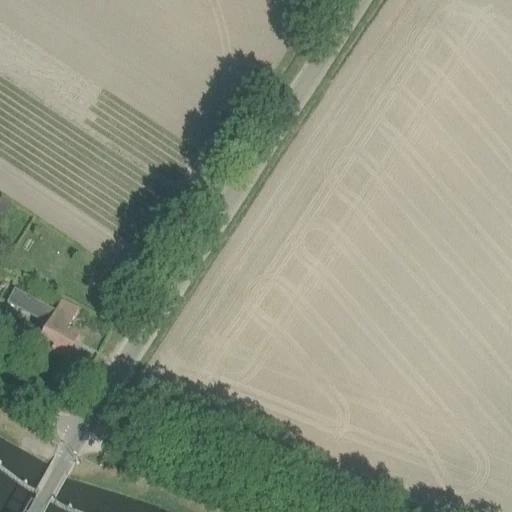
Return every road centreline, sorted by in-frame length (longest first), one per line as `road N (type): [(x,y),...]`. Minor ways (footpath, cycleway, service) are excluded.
road 1 (unclassified): [(37,511),(357,0)]
road 2 (track): [(0,384),(78,436),(243,511)]
